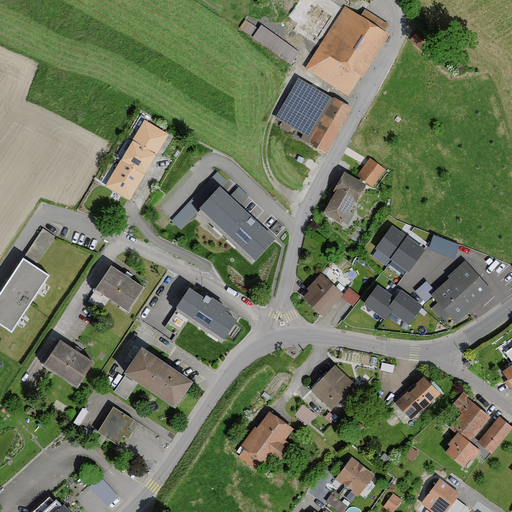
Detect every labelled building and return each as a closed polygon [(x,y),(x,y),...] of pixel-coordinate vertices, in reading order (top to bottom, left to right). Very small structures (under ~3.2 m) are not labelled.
[(358,19),(343,10),(305,71),(348,98),(386,37),(384,36),(389,28),(364,11),(358,19)] [(241,28),(252,32),(255,24),(244,20),(241,28)] [(252,37),(292,62),(301,50),(260,24),(252,37)] [(299,141),(325,155),(350,110),(297,81),(274,123),(301,138),(299,141)] [(104,190),(129,203),(166,136),(141,122),(104,190)] [(385,171),(369,161),(358,180),(375,190),(385,171)] [(364,187),(340,176),(321,217),(342,226),(353,203),(356,204),(364,187)] [(197,214),(251,263),(271,241),(215,189),(194,212),(187,206),(172,222),(181,231),(197,214)] [(406,235),(392,226),(376,248),(389,258),(406,235)] [(425,249),(406,235),(389,258),(408,272),(425,249)] [(432,236),(428,252),(456,258),(460,242),(432,236)] [(0,324),(12,332),(51,276),(26,259),(0,296),(0,324)] [(489,293),(461,262),(443,279),(445,281),(427,297),(453,325),(489,293)] [(144,290),(112,269),(98,291),(130,312),(144,290)] [(301,302),(320,319),(340,298),(318,278),(305,293),(307,295),(301,302)] [(398,299),(378,285),(365,304),(385,318),(389,312),(398,299)] [(342,297),(354,305),(361,296),(349,287),(342,297)] [(199,302),(183,291),(171,312),(220,343),(233,323),(220,315),(223,311),(202,298),(199,302)] [(402,293),(398,299),(389,312),(409,326),(422,306),(402,293)] [(93,364),(60,343),(45,367),(78,388),(93,364)] [(195,379),(143,346),(126,372),(178,405),(195,379)] [(511,366),(500,375),(511,392),(511,366)] [(355,389),(333,368),(309,393),(331,414),(355,389)] [(437,397),(420,380),(394,405),(411,422),(437,397)] [(478,454),(468,445),(489,418),(461,396),(441,422),(455,434),(444,447),(447,450),(442,456),(461,471),(467,463),(470,465),(478,454)] [(314,419),(301,409),(295,418),(308,427),(314,419)] [(131,422),(111,410),(96,434),(115,447),(131,422)] [(292,432),(267,415),(255,431),(253,429),(238,449),(243,452),(238,459),(258,473),(262,467),(266,470),(273,461),(278,464),(287,451),(281,447),(292,432)] [(511,432),(497,420),(476,446),(490,457),(511,432)] [(417,456),(410,450),(405,457),(412,462),(417,456)] [(371,476),(349,461),(334,482),(355,497),(371,476)] [(119,496),(98,473),(87,483),(108,506),(119,496)] [(427,511),(445,511),(457,496),(437,482),(419,506),(427,511)] [(37,511),(72,511),(57,495),(37,511)] [(394,511),(401,504),(391,497),(382,509),(385,511),(394,511)]
